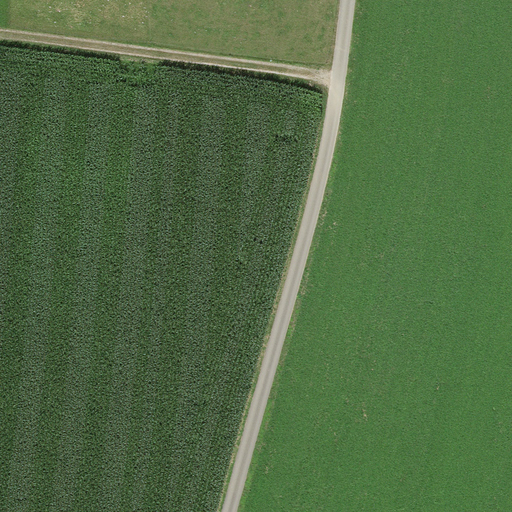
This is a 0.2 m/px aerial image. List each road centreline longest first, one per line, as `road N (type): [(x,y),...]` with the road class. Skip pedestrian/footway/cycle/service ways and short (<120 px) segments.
road 1 (track): [(225,511),(321,154),(345,0)]
road 2 (track): [(336,79),(0,33)]
